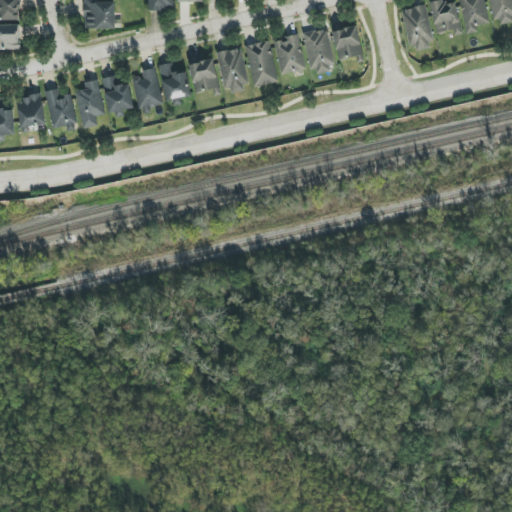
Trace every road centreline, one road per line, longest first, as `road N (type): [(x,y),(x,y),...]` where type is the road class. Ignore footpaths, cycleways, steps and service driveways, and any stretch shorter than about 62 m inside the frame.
road 1 (residential): [(511,70),(0,182)]
road 2 (residential): [(0,70),(329,0)]
